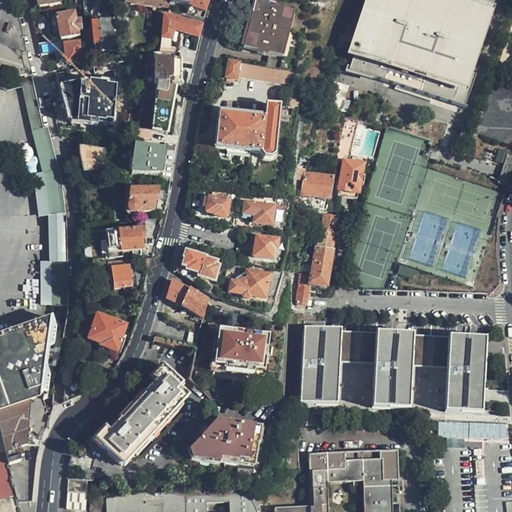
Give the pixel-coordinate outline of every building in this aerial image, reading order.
[(123,0),(124,6),(168,10),(168,3),(167,3),(167,0),(123,0)] [(189,0),(189,3),(186,15),(192,17),(194,10),(205,13),(209,0),(189,0)] [(267,56),(280,60),(293,16),(281,12),(281,10),(270,6),(270,4),(258,0),(255,0),(242,48),(267,56)] [(474,77),(492,17),(438,0),(382,0),(358,75),(405,90),(404,93),(422,99),(440,105),(441,101),(473,111),(483,80),(474,77)] [(0,64),(14,70),(15,77),(20,77),(29,75),(31,75),(17,5),(6,5),(0,14),(0,64)] [(60,40),(78,37),(77,29),(82,28),(81,21),(76,22),(75,14),(57,17),(60,40)] [(174,32),(198,37),(201,25),(168,17),(162,16),(160,40),(171,40),(174,32)] [(117,52),(114,21),(97,23),(101,54),(117,52)] [(81,62),(78,43),(63,45),(65,64),(81,62)] [(263,68),(277,70),(280,60),(267,56),(263,68)] [(141,92),(135,140),(147,141),(147,136),(150,137),(151,133),(167,135),(176,87),(181,88),(181,60),(146,59),(144,71),(141,92)] [(281,83),(283,71),(277,70),(263,68),(228,61),(225,77),(236,79),(237,75),(281,83)] [(121,100),(119,78),(125,77),(125,69),(97,72),(98,83),(106,82),(106,91),(110,91),(110,102),(121,100)] [(0,75),(0,85),(8,89),(22,86),(20,77),(15,77),(7,79),(5,78),(0,75)] [(40,130),(29,75),(20,77),(22,86),(32,132),(40,130)] [(40,130),(42,129),(31,75),(29,75),(40,130)] [(64,78),(48,81),(49,88),(65,86),(64,78)] [(511,90),(492,85),(477,133),(511,144),(511,90)] [(273,156),(279,108),(265,106),(263,118),(217,113),(215,125),(213,150),(257,155),(259,155),(259,157),(262,160),(269,161),(273,156)] [(42,129),(40,130),(32,132),(42,173),(58,171),(47,129),(42,129)] [(150,137),(149,141),(165,143),(167,135),(151,133),(150,137)] [(29,177),(32,178),(35,175),(36,173),(37,173),(37,169),(36,166),(33,164),(33,163),(35,162),(36,161),(37,159),(37,156),(36,154),(34,152),(32,152),(32,151),(31,148),(30,147),(28,147),(26,144),(25,144),(24,147),(22,147),(19,149),(17,151),(18,155),(25,163),(24,167),(27,168),(26,171),(27,174),(29,177)] [(81,147),(81,171),(106,170),(105,146),(81,147)] [(161,174),(164,150),(134,146),(132,159),(130,174),(139,175),(161,174)] [(356,200),(363,165),(344,162),(337,196),(356,200)] [(58,171),(42,173),(44,188),(62,186),(58,171)] [(301,193),(328,199),(332,179),(306,173),(305,175),(296,172),(294,189),(302,191),(301,193)] [(38,218),(47,217),(44,188),(42,173),(36,173),(35,175),(32,178),(38,218)] [(64,214),(62,186),(44,188),(47,217),(64,214)] [(154,212),(155,198),(157,197),(158,189),(138,190),(127,191),(127,209),(128,211),(130,212),(132,214),(138,213),(154,212)] [(225,219),(229,194),(215,193),(214,199),(205,198),(203,205),(206,206),(205,212),(207,214),(214,215),(214,217),(225,219)] [(270,226),(274,208),(244,203),(241,218),(252,220),(252,223),(270,226)] [(313,212),(305,210),(303,226),(312,227),(312,225),(311,224),(313,212)] [(64,214),(47,217),(50,261),(67,262),(64,214)] [(335,232),(337,217),(322,214),(319,230),(335,232)] [(145,240),(144,229),(141,229),(140,228),(104,233),(107,254),(142,250),(142,240),(145,240)] [(319,230),(316,247),(332,249),(335,232),(319,230)] [(257,267),(269,270),(274,240),(255,238),(254,247),(251,247),(250,256),(252,256),(252,257),(259,258),(257,267)] [(316,247),(311,273),(309,284),(326,287),(332,249),(316,247)] [(215,266),(216,262),(206,259),(204,258),(185,252),(183,258),(185,259),(182,266),(190,269),(189,271),(198,275),(198,277),(204,278),(212,281),(213,281),(215,273),(216,273),(218,267),(215,266)] [(52,305),(50,261),(40,261),(38,304),(52,305)] [(52,305),(67,306),(69,301),(67,262),(50,261),(52,305)] [(131,287),(129,268),(111,270),(112,279),(109,281),(109,283),(109,285),(111,287),(113,288),(114,289),(131,287)] [(265,300),(269,277),(246,272),(245,277),(238,283),(231,282),(229,293),(240,295),(254,298),(265,300)] [(311,273),(300,272),(297,292),(296,299),(296,302),(297,305),(305,305),(309,284),(311,273)] [(166,300),(182,307),(190,291),(184,287),(173,281),(166,300)] [(190,291),(182,307),(203,320),(207,301),(190,291)] [(117,354),(126,326),(96,316),(87,341),(99,345),(99,347),(117,354)] [(0,511),(21,511),(11,466),(21,463),(21,456),(24,455),(24,444),(30,444),(35,414),(37,404),(52,399),(52,382),(48,371),(50,347),(54,346),(56,328),(53,320),(37,326),(14,334),(0,339),(0,511)] [(14,334),(37,326),(35,322),(13,330),(14,334)] [(511,407),(504,328),(353,322),(301,322),(299,405),(511,423),(511,407)] [(213,365),(213,367),(265,374),(265,372),(266,366),(267,360),(268,350),(270,337),(251,335),(244,334),(244,336),(233,335),(234,332),(218,330),(216,343),(215,353),(213,365)] [(198,346),(200,336),(189,332),(186,342),(198,346)] [(159,341),(154,339),(153,342),(187,352),(191,361),(188,378),(191,381),(196,352),(174,345),(174,346),(159,341)] [(213,367),(213,365),(211,365),(210,372),(214,373),(263,380),(266,380),(268,372),(265,372),(265,374),(213,367)] [(125,468),(188,399),(179,390),(182,387),(163,369),(153,379),(157,382),(145,395),(146,396),(122,423),(120,422),(108,434),(105,431),(95,442),(125,468)] [(63,405),(78,398),(79,382),(64,388),(63,405)] [(253,466),(259,430),(216,425),(213,428),(199,445),(190,454),(192,460),(239,467),(239,464),(253,466)] [(301,452),(300,440),(289,440),(290,471),(301,471),(301,456),(301,452)] [(393,511),(393,484),(400,483),(398,453),(310,456),(311,509),(276,510),(275,511),(393,511)] [(69,466),(75,468),(92,472),(96,460),(86,456),(85,458),(81,458),(80,460),(71,458),(69,466)] [(85,510),(86,481),(67,480),(66,509),(85,510)] [(393,484),(393,511),(401,511),(400,483),(393,484)] [(108,511),(259,511),(259,494),(253,494),(242,495),(192,497),(188,497),(169,494),(162,493),(153,493),(138,494),(132,495),(108,501),(108,511)]
